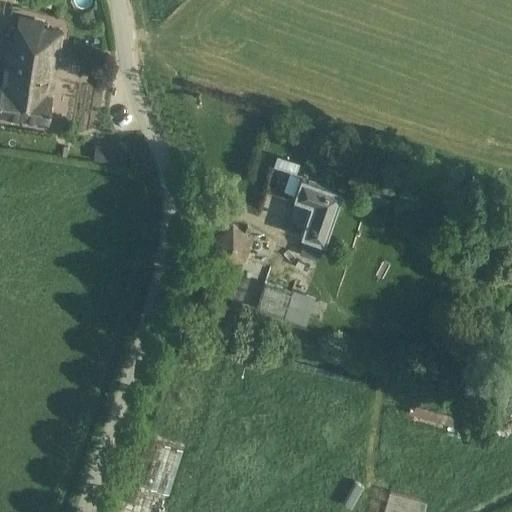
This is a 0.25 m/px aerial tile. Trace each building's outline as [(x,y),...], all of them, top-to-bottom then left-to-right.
[(0,113),(48,120),(62,31),(43,28),(43,23),(19,19),(18,23),(17,23),(15,41),(7,40),(0,86),(0,85),(0,113)] [(300,234),(324,242),(342,190),(300,176),(293,197),(310,203),(300,234)] [(385,204),(391,188),(374,183),(369,199),(385,204)] [(213,239),(221,262),(245,262),(252,239),(232,224),(213,239)] [(293,290),(264,281),(255,308),(284,317),(293,290)]
